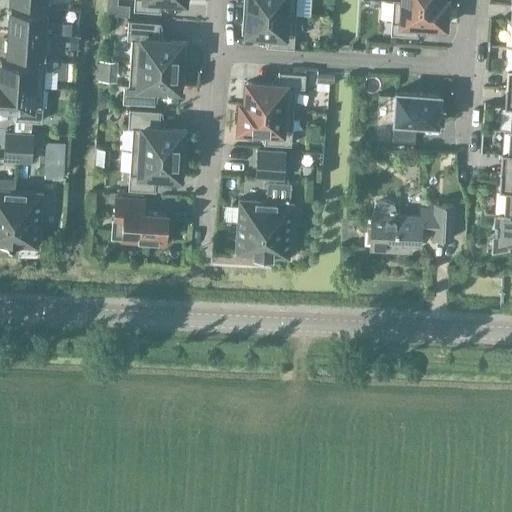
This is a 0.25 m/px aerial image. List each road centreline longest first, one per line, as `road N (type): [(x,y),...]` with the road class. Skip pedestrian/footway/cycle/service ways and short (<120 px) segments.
road 1 (unclassified): [(0,313),(511,333)]
road 2 (residential): [(469,69),(219,53)]
road 3 (residential): [(205,250),(219,53)]
